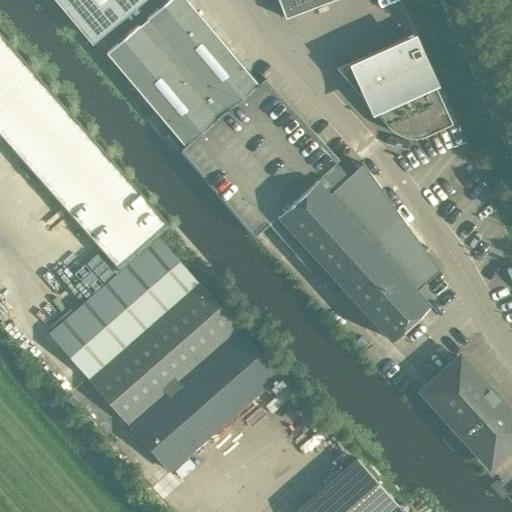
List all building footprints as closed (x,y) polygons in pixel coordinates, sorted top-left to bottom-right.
[(59,0),(92,38),(137,0),(59,0)] [(186,0),(167,0),(105,52),(184,145),(257,83),(186,0)] [(279,0),(286,17),(331,0),(279,0)] [(411,33),(335,67),(387,125),(389,127),(391,129),(393,131),(396,133),(398,134),(401,135),(404,136),(407,137),(410,137),(413,137),(416,137),(419,137),(422,136),(425,135),(452,123),(411,33)] [(184,145),(180,149),(182,151),(254,236),(260,230),(267,223),(296,254),(304,246),(388,338),(428,302),(415,288),(438,268),(362,164),(361,162),(347,175),(334,161),(338,158),(265,77),(257,83),(184,145)] [(49,333),(88,377),(169,470),(279,374),(158,237),(49,333)] [(459,356),(422,390),(490,466),(511,445),(511,414),(476,375),(459,356)] [(357,457),(294,511),(405,511),(390,495),(357,457)]
